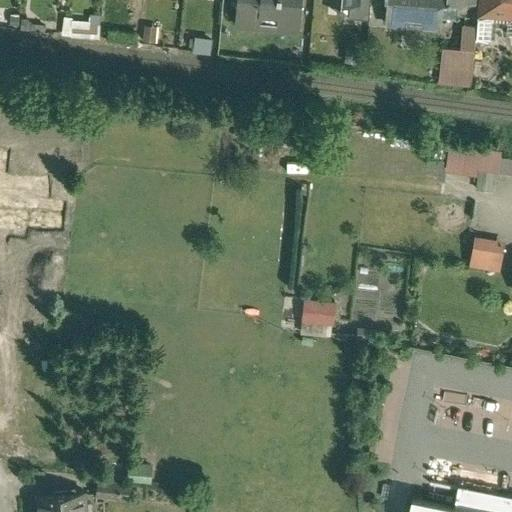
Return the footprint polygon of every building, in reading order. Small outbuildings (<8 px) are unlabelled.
[(238,0),(237,18),(277,21),(276,26),(299,29),(301,0),(238,0)] [(352,0),(351,17),(370,18),(371,0),(352,0)] [(387,0),(387,2),(403,4),(401,22),(427,24),(428,13),(442,14),(443,0),(448,0),(460,1),(459,0),(387,0)] [(490,0),(478,0),(477,25),(491,26),(492,11),(490,11),(490,0)] [(511,0),(490,0),(490,11),(492,11),(510,13),(510,9),(511,9),(511,0)] [(93,33),(94,16),(59,15),(59,32),(93,33)] [(465,48),(444,46),(443,57),(474,60),(477,25),(466,24),(465,48)] [(511,171),(511,152),(439,145),(437,169),(473,172),(471,186),(488,188),(490,170),(511,171)] [(465,234),(461,265),(495,269),(499,238),(465,234)] [(329,323),(330,299),(296,298),(295,322),(329,323)] [(394,354),(391,367),(406,370),(409,357),(394,354)] [(392,463),(396,418),(381,417),(377,461),(392,463)] [(130,483),(98,480),(97,493),(114,495),(114,496),(129,498),(130,483)] [(453,503),(389,490),(384,511),(511,511),(511,492),(457,482),(453,503)] [(84,511),(83,489),(39,492),(40,511),(84,511)]
